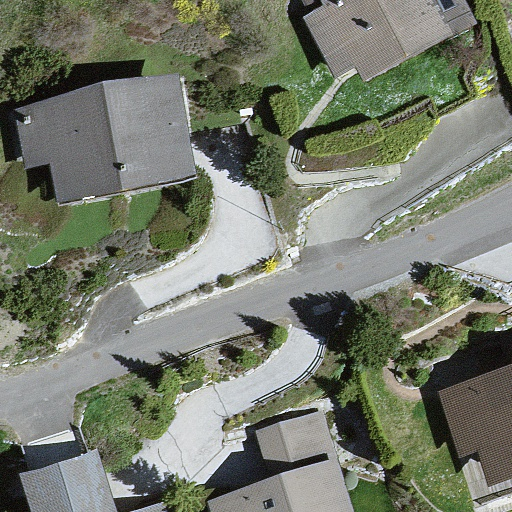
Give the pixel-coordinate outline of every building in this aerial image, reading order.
[(461,33),(442,0),(315,0),(296,11),(336,82),(357,71),(365,86),(461,33)] [(189,82),(15,105),(25,178),(62,173),(65,198),(202,180),(189,82)] [(511,373),(446,395),(469,464),(489,458),(495,488),(511,483),(511,373)] [(260,475),(202,495),(206,511),(355,511),(322,399),(249,418),(260,475)] [(128,511),(105,442),(19,470),(33,511),(172,511),(171,507),(157,511),(128,511)]
